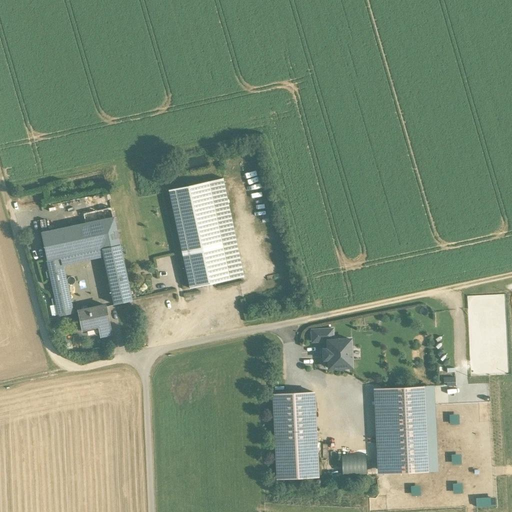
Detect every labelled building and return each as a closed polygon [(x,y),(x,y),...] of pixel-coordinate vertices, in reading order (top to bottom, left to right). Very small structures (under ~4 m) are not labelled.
[(243,277),(222,179),(208,182),(231,280),(243,277)] [(208,182),(168,190),(189,289),(231,280),(208,182)] [(111,208),(83,214),(85,224),(113,218),(111,208)] [(83,214),(64,218),(66,228),(85,224),(83,214)] [(66,228),(40,234),(46,261),(60,258),(102,249),(119,245),(113,218),(85,224),(66,228)] [(119,245),(102,249),(114,305),(131,301),(119,245)] [(60,258),(46,261),(58,316),(72,313),(60,258)] [(105,305),(77,311),(81,330),(98,327),(100,337),(111,335),(105,305)] [(327,341),(333,341),(333,329),(312,330),(312,342),(327,341)] [(328,369),(351,367),(350,340),(333,341),(327,341),(327,350),(323,350),(324,360),(328,360),(328,369)] [(423,387),(383,389),(387,474),(427,472),(423,387)] [(313,393),(273,395),(277,479),(317,477),(313,393)]
